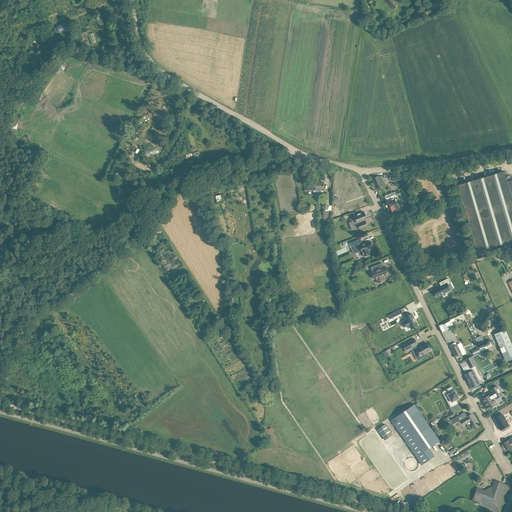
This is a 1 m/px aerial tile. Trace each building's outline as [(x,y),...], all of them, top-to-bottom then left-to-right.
[(399,4),(394,0),(384,0),(393,9),(399,4)] [(65,22),(61,25),(56,27),(59,32),(68,28),(65,22)] [(465,183),(457,185),(477,251),(484,249),(484,250),(489,248),(498,245),(498,246),(503,244),(511,241),(511,242),(511,241),(511,181),(507,183),(504,171),(497,174),(497,173),(492,175),(483,178),(483,177),(478,179),(470,181),(465,182),(465,183)] [(384,184),(381,176),(378,177),(378,176),(372,179),(376,188),(382,185),(384,184)] [(324,190),(324,182),(316,182),(316,181),(307,181),(307,190),(324,190)] [(400,198),(409,195),(407,190),(399,193),(400,198)] [(394,198),(392,193),(385,196),(387,201),(384,203),(387,208),(397,204),(397,203),(394,198)] [(404,204),(406,210),(412,208),(410,202),(404,204)] [(397,203),(397,204),(387,208),(390,214),(395,211),(396,212),(400,210),(397,203)] [(366,219),(364,212),(354,216),(356,220),(352,221),(353,224),(365,220),(366,219)] [(367,226),(365,220),(353,224),(352,221),(349,223),(352,230),(359,229),(367,226)] [(363,244),(360,239),(352,242),(355,250),(360,248),(363,256),(365,256),(365,257),(369,255),(369,254),(371,253),(369,250),(373,248),(372,247),(373,246),(371,242),(370,241),(363,244)] [(388,273),(385,267),(384,268),(382,263),(370,267),(372,272),(371,272),(374,279),(376,278),(378,283),(384,280),(382,276),(388,273)] [(438,287),(433,290),(434,292),(437,297),(442,294),(450,290),(447,285),(448,284),(450,283),(449,280),(448,278),(439,283),(441,286),(438,287)] [(401,309),(392,314),(394,317),(403,313),(403,312),(401,309)] [(407,320),(403,322),(406,327),(409,325),(411,329),(418,325),(412,314),(405,317),(407,320)] [(450,321),(448,322),(450,326),(453,325),(452,323),(455,321),(458,319),(457,317),(454,318),(450,320),(450,321)] [(442,324),(439,326),(442,332),(446,330),(451,328),(451,327),(450,326),(448,322),(443,325),(442,324)] [(511,345),(505,329),(494,334),(502,353),(506,362),(511,359),(511,345)] [(480,337),(475,339),(478,346),(484,344),(480,337)] [(416,351),(419,357),(431,350),(427,343),(417,348),(416,345),(417,344),(414,339),(402,345),(406,352),(412,349),(414,352),(416,351)] [(490,342),(478,348),(480,351),(492,345),(490,342)] [(461,353),(457,345),(451,348),(455,356),(461,353)] [(471,357),(466,360),(470,368),(475,365),(471,357)] [(478,379),(473,370),(465,374),(471,388),(479,384),(477,380),(478,379)] [(490,394),(482,399),(485,403),(484,403),(486,406),(487,406),(489,410),(496,405),(493,399),(496,398),(496,399),(502,395),(497,386),(495,387),(491,389),(493,393),(490,395),(490,394)] [(454,391),(451,387),(446,390),(450,396),(446,398),(451,407),(457,404),(455,400),(459,398),(456,394),(455,391),(454,391)] [(498,401),(499,407),(500,410),(508,406),(504,398),(498,401)] [(394,424),(422,465),(434,456),(429,448),(440,441),(417,408),(414,404),(395,417),(397,421),(394,424)] [(478,426),(471,414),(467,416),(467,417),(461,420),(464,424),(467,423),(468,424),(467,425),(470,431),(478,426)] [(502,414),(494,418),(500,430),(501,429),(503,432),(507,429),(505,427),(508,425),(502,414)] [(392,434),(385,424),(377,429),(384,439),(392,434)] [(468,451),(457,457),(459,462),(470,455),(468,451)] [(498,511),(508,486),(499,483),(495,481),(492,488),(491,488),(485,490),(486,490),(485,491),(477,488),(476,492),(473,501),(476,502),(476,503),(477,504),(478,503),(496,510),(498,511)]
